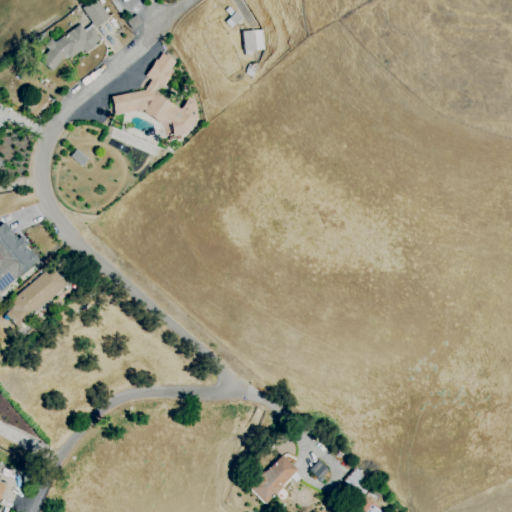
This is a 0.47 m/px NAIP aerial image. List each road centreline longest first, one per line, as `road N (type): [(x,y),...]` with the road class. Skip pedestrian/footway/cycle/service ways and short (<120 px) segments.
road 1 (residential): [(242,386),(70,239),(46,191),(50,146),(167,23)]
road 2 (residential): [(37,511),(65,459),(102,421),(132,397),(167,389),(242,386),(330,451)]
